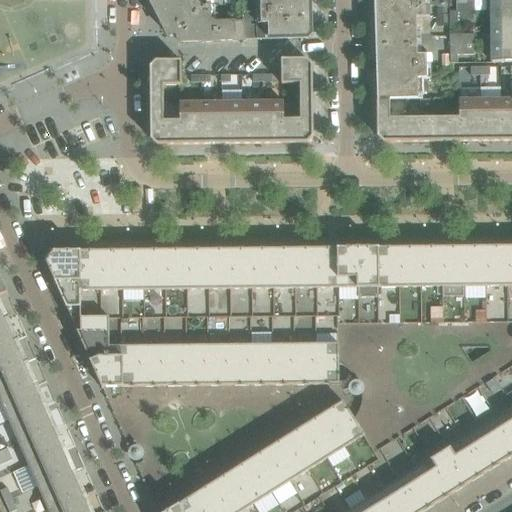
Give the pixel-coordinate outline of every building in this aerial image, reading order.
[(213,20),(213,8),(211,8),(210,0),(165,0),(153,6),(169,38),(174,35),(179,38),(179,44),(243,42),(244,22),(242,22),(218,23),(213,20)] [(311,32),(310,0),(257,0),(258,0),(256,0),(257,14),(253,14),(243,14),(242,14),(242,22),(244,22),(243,42),(303,40),(311,32)] [(374,0),(376,39),(421,39),(421,38),(430,38),(429,18),(428,0),(374,0)] [(449,28),(449,0),(436,0),(437,28),(449,28)] [(511,12),(511,0),(489,0),(490,13),(511,12)] [(473,13),(473,3),(456,3),(456,13),(473,13)] [(253,14),(252,4),(242,5),(243,14),(253,14)] [(511,29),(511,12),(490,13),(490,29),(511,29)] [(473,23),(473,13),(456,13),(456,23),(473,23)] [(511,45),(511,29),(490,29),(490,46),(511,45)] [(474,46),(474,36),(457,37),(457,47),(474,46)] [(421,54),(421,39),(376,39),(377,100),(417,100),(422,100),(422,80),(430,80),(430,54),(421,54)] [(511,62),(511,45),(490,46),(490,63),(511,62)] [(474,57),(474,46),(457,47),(457,57),(474,57)] [(452,83),(452,64),(451,64),(450,57),(440,57),(440,83),(452,83)] [(182,63),(156,63),(151,68),(151,105),(163,105),(163,87),(182,87),(182,63)] [(313,68),(307,63),(282,63),(282,87),(300,87),(300,105),(313,105),(313,68)] [(230,84),(230,76),(221,77),(221,85),(230,84)] [(262,84),(262,76),(253,76),(253,84),(262,84)] [(272,84),(272,76),(262,76),(262,84),(272,84)] [(201,85),(200,77),(191,77),(191,85),(201,85)] [(210,85),(210,77),(200,77),(201,85),(210,85)] [(407,120),(390,120),(390,101),(377,101),(377,138),(383,144),(407,144),(407,120)] [(460,101),(460,120),(460,144),(480,144),(480,101),(460,101)] [(501,101),(480,101),(480,144),(501,144),(501,101)] [(511,101),(501,101),(501,144),(511,143),(511,101)] [(180,122),(163,122),(163,105),(151,105),(151,141),(156,146),(180,146),(180,122)] [(180,105),(180,122),(180,146),(201,146),(201,105),(180,105)] [(221,105),(201,105),(201,146),(221,146),(221,105)] [(242,105),(221,105),(221,146),(242,146),(242,105)] [(262,105),(242,105),(242,146),(262,146),(262,105)] [(284,146),(284,122),(284,105),(262,105),(262,146),(284,146)] [(313,105),(300,105),(300,122),(284,122),(284,146),(307,146),(313,141),(313,105)] [(434,120),(407,120),(407,144),(434,144),(434,120)] [(460,120),(434,120),(434,144),(460,144),(460,120)] [(507,280),(507,248),(485,249),(485,280),(507,280)] [(399,281),(399,249),(377,250),(377,282),(399,281)] [(420,281),(420,249),(399,249),(399,281),(420,281)] [(442,281),(442,249),(420,249),(420,281),(442,281)] [(464,281),(464,249),(442,249),(442,281),(464,281)] [(485,280),(485,249),(464,249),(464,281),(485,280)] [(297,282),(297,250),(275,251),(276,283),(297,282)] [(319,282),(318,250),(297,250),(297,282),(319,282)] [(340,282),(340,250),(318,250),(319,282),(340,282)] [(358,282),(358,250),(340,250),(340,282),(358,282)] [(377,282),(377,250),(358,250),(358,282),(377,282)] [(211,283),(210,251),(189,252),(189,284),(211,283)] [(232,283),(232,251),(210,251),(211,283),(232,283)] [(254,283),(254,251),(232,251),(232,283),(254,283)] [(276,283),(275,251),(254,251),(254,283),(276,283)] [(103,285),(102,252),(81,253),(81,285),(103,285)] [(124,284),(124,252),(102,252),(103,285),(124,284)] [(146,284),(146,252),(124,252),(124,284),(146,284)] [(168,284),(167,252),(146,252),(146,284),(168,284)] [(189,284),(189,252),(167,252),(168,284),(189,284)] [(81,253),(54,253),(47,265),(66,309),(81,309),(81,285),(81,253)] [(511,420),(511,280),(507,280),(485,280),(464,281),(442,281),(420,281),(399,281),(377,282),(358,282),(340,282),(319,282),(297,282),(276,283),(254,283),(232,283),(211,283),(189,284),(168,284),(146,284),(124,284),(103,285),(81,285),(81,309),(66,309),(77,333),(110,332),(110,356),(124,356),(145,356),(167,356),(189,356),(210,355),(232,355),(253,355),(273,355),(295,354),(317,354),(339,354),(339,386),(343,403),(360,430),(341,442),(323,454),(304,466),(286,477),(269,487),(251,499),(233,510),(229,511),(365,511),(372,508),(388,498),(405,488),(421,477),(437,467),(454,457),(470,447),(486,437),(502,426),(511,420)] [(0,321),(16,314),(7,292),(0,295),(0,321)] [(0,347),(26,336),(16,314),(0,321),(0,347)] [(124,356),(110,356),(110,332),(77,333),(102,389),(124,389),(124,388),(124,356)] [(0,374),(36,358),(26,336),(0,347),(0,374)] [(295,386),(295,354),(273,355),(274,387),(295,386)] [(317,386),(317,354),(295,354),(295,386),(317,386)] [(339,386),(339,354),(317,354),(317,386),(339,386)] [(211,387),(210,355),(189,356),(189,388),(211,387)] [(232,387),(232,355),(210,355),(211,387),(232,387)] [(254,387),(253,355),(232,355),(232,387),(254,387)] [(273,355),(253,355),(254,387),(274,387),(273,355)] [(146,388),(145,356),(124,356),(124,388),(146,388)] [(167,388),(167,356),(145,356),(146,388),(167,388)] [(189,388),(189,356),(167,356),(167,388),(189,388)] [(0,400),(45,380),(36,358),(0,374),(0,400)] [(55,402),(45,380),(0,400),(0,402),(9,423),(55,402)] [(65,425),(55,402),(9,423),(19,445),(65,425)] [(341,442),(360,430),(343,403),(324,415),(341,442)] [(341,442),(324,415),(306,427),(323,454),(341,442)] [(511,420),(502,426),(511,441),(511,420)] [(75,447),(65,425),(19,445),(28,467),(75,447)] [(511,441),(502,426),(486,437),(503,464),(511,458),(511,441)] [(323,454),(306,427),(287,438),(304,466),(323,454)] [(503,464),(486,437),(470,447),(487,474),(503,464)] [(304,466),(287,438),(269,450),(286,477),(304,466)] [(84,469),(75,447),(28,467),(38,489),(84,469)] [(487,474),(470,447),(454,457),(471,484),(487,474)] [(269,450),(252,460),(269,487),(286,477),(269,450)] [(471,484),(454,457),(437,467),(454,494),(471,484)] [(269,487),(252,460),(234,472),(251,499),(269,487)] [(454,494),(437,467),(421,477),(438,505),(454,494)] [(94,491),(84,469),(38,489),(48,511),(94,491)] [(251,499),(234,472),(216,483),(233,510),(251,499)] [(426,511),(438,505),(421,477),(405,488),(419,511),(426,511)] [(229,511),(233,510),(216,483),(197,495),(208,511),(229,511)] [(419,511),(405,488),(388,498),(397,511),(419,511)] [(12,500),(7,489),(0,493),(5,504),(12,500)] [(103,511),(94,491),(48,511),(103,511)] [(208,511),(197,495),(179,506),(182,511),(208,511)] [(397,511),(388,498),(372,508),(374,511),(397,511)] [(15,511),(17,511),(12,500),(5,504),(8,511),(15,511)]
